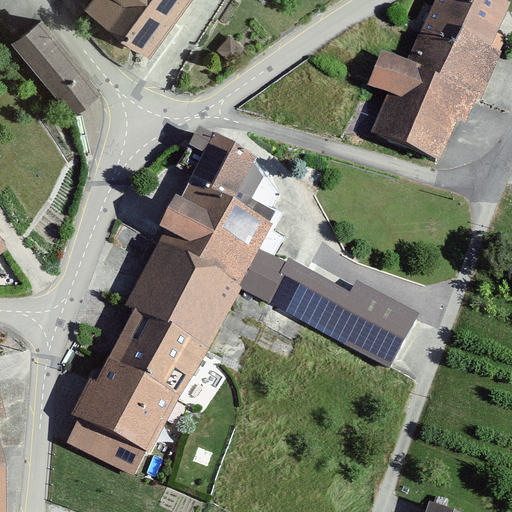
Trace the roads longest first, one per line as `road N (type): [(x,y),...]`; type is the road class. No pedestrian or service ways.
road 1 (unclassified): [(372,0),(211,111),(144,118)]
road 2 (unclassified): [(144,118),(58,323)]
road 3 (unclassified): [(58,323),(35,511)]
road 4 (residential): [(47,0),(144,118)]
